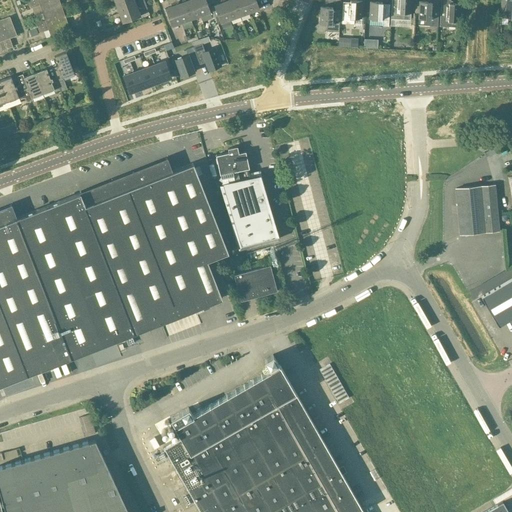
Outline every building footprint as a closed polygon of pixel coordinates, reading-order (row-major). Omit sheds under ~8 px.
[(39,5),(42,12),(61,5),(58,0),(36,0),(29,3),(31,8),(39,5)] [(136,3),(134,0),(125,0),(115,4),(119,13),(139,6),(138,2),(136,3)] [(191,20),(200,16),(194,0),(188,0),(184,2),(191,20)] [(194,0),(200,16),(210,13),(205,0),(194,0)] [(220,24),(230,20),(222,0),(221,0),(220,1),(220,3),(214,6),(220,24)] [(222,0),(230,20),(240,17),(233,0),(228,0),(227,1),(226,0),(222,0)] [(233,0),(240,17),(249,13),(244,0),(233,0)] [(244,0),(249,13),(259,10),(255,0),(244,0)] [(411,0),(391,0),(391,19),(410,20),(411,0)] [(511,0),(501,0),(501,17),(511,17),(510,29),(511,28),(511,0)] [(181,23),(191,20),(184,2),(178,4),(177,1),(174,3),(181,23)] [(350,4),(342,4),(341,24),(354,24),(354,19),(361,19),(362,1),(350,1),(350,4)] [(388,26),(389,6),(382,6),(382,2),(370,2),(369,19),(376,20),(375,26),(388,26)] [(439,3),(420,2),(418,19),(425,20),(425,25),(438,26),(439,3)] [(171,27),(181,23),(174,3),(171,4),(172,6),(165,9),(171,27)] [(440,26),(452,27),(459,27),(460,4),(441,3),(440,26)] [(36,22),(38,28),(65,18),(61,5),(42,12),(44,19),(36,22)] [(138,9),(141,9),(139,6),(119,13),(123,23),(140,17),(138,9)] [(321,7),(320,25),(326,25),(326,31),(339,32),(340,12),(332,11),(333,8),(321,7)] [(9,17),(0,20),(0,29),(7,49),(13,47),(10,38),(16,36),(9,17)] [(70,30),(65,18),(38,28),(40,33),(48,30),(51,37),(70,30)] [(193,47),(200,64),(206,62),(209,70),(221,66),(215,48),(205,51),(202,43),(193,47)] [(73,55),(68,57),(67,53),(54,57),(58,67),(53,69),(56,80),(58,83),(58,82),(64,80),(63,78),(74,74),(72,69),(78,67),(73,55)] [(193,53),(176,59),(182,76),(194,72),(192,67),(198,65),(193,53)] [(165,61),(154,65),(161,81),(171,77),(165,61)] [(150,85),(161,81),(154,65),(144,68),(150,85)] [(150,85),(144,68),(134,72),(140,89),(150,85)] [(61,90),(58,82),(58,83),(56,80),(51,81),(47,70),(35,74),(43,95),(54,91),(54,93),(61,90)] [(140,89),(134,72),(124,76),(130,93),(140,89)] [(32,98),(43,95),(35,74),(24,78),(28,89),(23,91),(23,92),(25,98),(27,103),(33,101),(32,98)] [(19,101),(25,98),(23,92),(23,91),(20,84),(15,86),(12,77),(0,80),(0,82),(7,102),(18,98),(19,101)] [(260,175),(251,177),(250,177),(248,169),(249,168),(245,152),(238,153),(237,147),(227,149),(228,152),(215,155),(220,177),(218,179),(221,181),(241,245),(279,236),(260,175)] [(0,384),(221,299),(207,260),(227,253),(192,164),(172,172),(167,159),(17,218),(11,204),(0,208),(0,384)] [(213,164),(208,166),(212,177),(216,176),(213,164)] [(295,178),(290,179),(307,276),(311,280),(333,276),(327,269),(328,259),(328,256),(323,257),(322,251),(317,250),(314,246),(311,232),(318,227),(324,226),(317,224),(317,219),(315,216),(322,215),(321,220),(323,220),(329,228),(322,188),(317,189),(315,202),(310,196),(307,195),(306,190),(302,189),(296,181),(295,178)] [(456,188),(460,234),(486,232),(489,263),(511,260),(511,229),(498,231),(494,185),(456,188)] [(277,292),(270,265),(233,275),(241,302),(277,292)] [(511,318),(511,278),(481,296),(498,326),(511,318)] [(363,511),(279,365),(273,354),(264,360),(269,369),(270,370),(192,415),(188,408),(170,418),(174,425),(181,438),(164,448),(200,511),(363,511)] [(336,402),(347,397),(330,362),(319,368),(336,402)] [(154,437),(149,440),(154,449),(159,446),(154,437)] [(0,511),(128,511),(95,439),(0,466),(0,493),(5,511),(2,511),(0,502),(0,511)] [(507,511),(502,503),(485,511),(507,511)]
